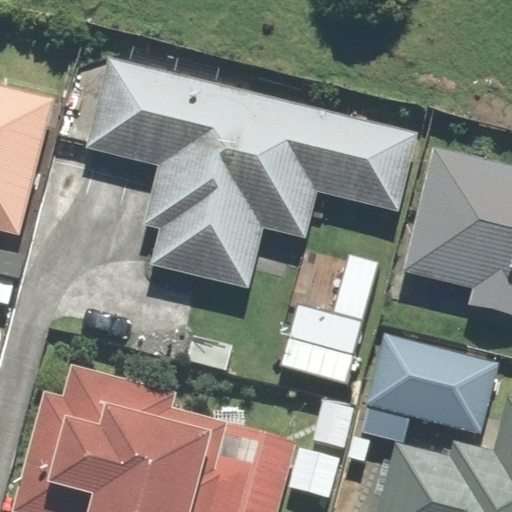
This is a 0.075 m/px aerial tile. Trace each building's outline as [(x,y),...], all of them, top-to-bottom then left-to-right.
[(115,62),(93,156),(160,171),(147,227),(167,231),(157,277),(253,299),(267,239),(310,249),(321,203),(406,222),(427,133),(115,62)] [(0,234),(29,241),(62,101),(0,86),(0,234)] [(511,323),(511,162),(439,144),(407,274),(479,292),(473,314),(511,323)] [(341,323),(372,331),(388,271),(356,263),(341,323)] [(291,343),(364,362),(372,331),(341,323),(299,312),(291,343)] [(364,362),(291,343),(283,373),(356,392),(364,362)] [(187,393),(72,367),(64,401),(49,398),(23,511),(284,511),(300,443),(182,416),(187,393)] [(511,511),(511,400),(499,453),(463,444),(459,459),(399,444),(381,511),(511,511)]
